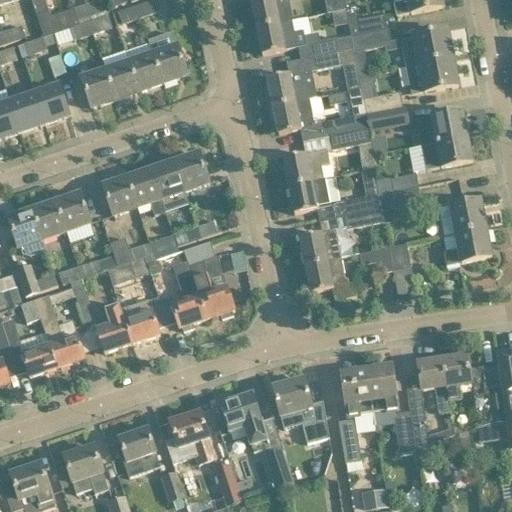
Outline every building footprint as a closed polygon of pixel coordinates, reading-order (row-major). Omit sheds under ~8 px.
[(109,0),(113,10),(124,6),(121,0),(109,0)] [(273,0),(261,0),(251,2),(256,30),(293,23),(288,0),(278,0),(273,1),(273,0)] [(324,0),(328,16),(332,15),(346,12),(343,0),(324,0)] [(407,0),(408,2),(395,5),(397,17),(411,14),(411,16),(443,10),(440,0),(407,0)] [(137,16),(139,21),(159,14),(156,3),(139,8),(142,14),(137,16)] [(75,10),(81,28),(99,21),(94,4),(75,10)] [(121,27),(139,21),(137,16),(142,14),(139,8),(117,16),(121,27)] [(47,11),(36,16),(44,40),(54,37),(70,31),(70,32),(81,28),(75,10),(57,17),(50,19),(47,11)] [(351,39),(351,40),(388,33),(384,17),(358,23),(357,18),(347,20),(348,26),(351,39)] [(81,28),(70,32),(74,43),(111,30),(107,19),(99,21),(81,28)] [(293,23),(256,30),(262,58),(285,53),(284,53),(298,50),(301,63),(313,60),(340,54),(337,42),(337,41),(320,44),(318,36),(312,37),(305,39),(304,31),(295,33),(293,23)] [(2,35),(7,47),(25,41),(20,29),(2,35)] [(414,40),(401,43),(403,51),(407,70),(452,61),(447,31),(413,37),(414,40)] [(388,33),(351,40),(353,52),(354,56),(364,54),(385,49),(391,48),(390,45),(388,33)] [(351,39),(337,42),(340,54),(353,52),(351,40),(351,39)] [(48,52),(44,40),(18,49),(22,61),(48,52)] [(154,57),(164,87),(187,79),(177,49),(154,57)] [(0,54),(0,68),(17,62),(13,50),(0,54)] [(111,69),(142,58),(139,50),(108,61),(111,69)] [(313,60),(301,63),(303,74),(311,72),(312,74),(316,73),(343,68),(348,94),(349,94),(361,92),(354,56),(353,52),(340,54),(313,60)] [(61,57),(49,61),(55,79),(67,75),(61,57)] [(130,65),(140,95),(164,87),(154,57),(130,65)] [(452,61),(407,70),(412,98),(425,95),(438,93),(458,89),(452,61)] [(106,73),(116,103),(140,95),(130,65),(106,73)] [(270,96),(266,97),(268,108),(272,107),(273,110),(309,102),(317,101),(312,74),(311,72),(303,74),(289,77),(286,77),(267,81),(270,96)] [(92,111),(116,103),(106,73),(82,81),(92,111)] [(35,98),(45,127),(69,119),(59,90),(35,98)] [(273,112),(270,112),(272,123),(275,122),(278,137),(300,133),(303,145),(328,140),(368,132),(365,118),(362,102),(361,92),(349,94),(351,103),(354,120),(314,128),(309,102),(273,110),(273,112)] [(346,95),(328,98),(329,105),(330,107),(330,108),(347,105),(346,96),(346,95)] [(362,102),(365,118),(403,111),(400,95),(364,102),(362,102)] [(11,106),(21,135),(45,127),(35,98),(11,106)] [(0,142),(21,135),(11,106),(0,109),(0,142)] [(403,111),(365,118),(368,132),(368,135),(410,128),(407,110),(403,111)] [(416,123),(422,149),(468,139),(463,113),(432,119),(416,123)] [(368,132),(328,140),(331,154),(358,148),(363,174),(375,172),(368,132)] [(473,164),(468,139),(422,149),(427,173),(442,170),(473,164)] [(305,156),(283,161),(289,189),(325,182),(322,169),(330,168),(328,154),(305,159),(305,156)] [(175,165),(185,194),(209,186),(199,157),(175,165)] [(151,173),(162,202),(185,194),(175,165),(151,173)] [(128,181),(138,211),(151,207),(155,219),(166,215),(162,202),(151,173),(128,181)] [(380,197),(380,198),(419,190),(416,177),(391,183),(390,181),(377,184),(380,197)] [(113,219),(138,211),(128,181),(103,189),(113,219)] [(289,189),(294,216),(330,209),(325,182),(289,189)] [(419,190),(380,198),(382,212),(384,225),(393,224),(396,220),(394,212),(422,206),(419,190)] [(56,205),(66,235),(90,227),(80,197),(56,205)] [(380,197),(336,206),(339,221),(382,212),(380,198),(380,197)] [(439,212),(444,240),(486,232),(480,203),(449,209),(439,212)] [(33,213),(43,243),(66,235),(56,205),(33,213)] [(382,212),(339,221),(341,233),(348,231),(348,233),(384,225),(382,212)] [(17,252),(43,243),(33,213),(7,221),(17,252)] [(197,238),(199,243),(219,236),(215,224),(208,226),(197,230),(198,231),(199,231),(201,237),(197,238)] [(174,238),(178,250),(199,243),(197,238),(201,237),(199,231),(198,231),(197,230),(174,237),(174,238)] [(492,260),(486,232),(444,240),(446,255),(443,256),(446,270),(492,260)] [(335,233),(299,240),(305,268),(340,261),(335,233)] [(152,259),(146,261),(148,267),(158,264),(158,263),(180,256),(178,250),(174,238),(151,246),(151,247),(153,247),(155,252),(150,254),(152,259)] [(97,263),(78,270),(82,282),(109,273),(146,261),(152,259),(150,254),(155,252),(153,247),(151,247),(151,246),(129,253),(125,241),(110,246),(115,259),(98,264),(97,263)] [(211,245),(185,253),(189,268),(192,278),(207,323),(220,318),(221,322),(233,318),(232,315),(234,314),(227,290),(219,268),(213,261),(216,260),(211,245)] [(389,251),(394,275),(411,271),(406,247),(389,251)] [(379,278),(394,275),(389,251),(360,257),(362,269),(376,266),(379,278)] [(151,277),(148,267),(146,261),(109,273),(114,289),(151,277)] [(341,261),(340,261),(305,268),(310,296),(332,292),(334,304),(356,300),(353,286),(349,287),(348,282),(345,282),(341,261)] [(148,267),(151,277),(155,277),(161,275),(163,271),(158,264),(148,267)] [(17,274),(25,300),(59,289),(55,278),(36,284),(31,269),(17,274)] [(63,288),(71,286),(82,282),(78,270),(59,276),(63,288)] [(169,300),(160,303),(168,327),(176,324),(179,332),(182,331),(183,335),(194,331),(193,327),(207,323),(192,278),(177,283),(184,302),(171,307),(169,300)] [(82,282),(71,286),(73,291),(75,299),(78,306),(80,313),(91,309),(82,282)] [(16,291),(3,295),(7,307),(6,307),(8,313),(22,308),(16,291)] [(49,299),(35,304),(41,322),(46,336),(49,347),(57,371),(85,362),(82,355),(83,354),(76,332),(73,324),(59,329),(54,314),(52,307),(49,299)] [(149,303),(121,312),(132,347),(160,338),(157,330),(168,327),(160,303),(150,306),(149,303)] [(35,304),(22,308),(28,327),(41,322),(35,304)] [(97,331),(96,331),(101,349),(104,356),(132,347),(121,312),(120,312),(119,308),(106,312),(110,327),(97,331)] [(5,335),(10,352),(20,349),(12,323),(2,326),(5,335)] [(1,326),(0,326),(0,355),(0,356),(10,352),(5,335),(2,326),(1,326)] [(23,356),(21,356),(23,362),(29,381),(57,371),(49,347),(23,356)] [(452,361),(443,363),(449,404),(461,403),(459,389),(472,388),(478,430),(479,430),(491,425),(487,399),(484,370),(469,373),(467,359),(464,359),(464,354),(451,356),(452,361)] [(501,397),(507,442),(510,442),(511,455),(511,354),(496,357),(502,396),(501,397)] [(419,366),(422,393),(436,391),(439,416),(450,415),(449,404),(443,363),(419,366)] [(2,365),(0,365),(0,390),(9,387),(8,381),(2,365)] [(372,412),(373,416),(388,414),(398,412),(392,370),(367,374),(372,412)] [(360,418),(373,416),(372,412),(367,374),(341,378),(348,423),(361,421),(360,418)] [(306,383),(274,391),(281,419),(284,432),(303,427),(306,438),(308,446),(329,441),(327,431),(323,405),(312,408),(306,383)] [(230,436),(245,431),(251,450),(253,450),(254,456),(270,451),(252,397),(221,408),(230,436)] [(491,425),(479,430),(478,430),(480,446),(507,442),(501,397),(487,399),(491,425)] [(430,446),(423,401),(410,403),(409,404),(411,414),(417,450),(430,446)] [(416,451),(417,450),(411,414),(394,417),(400,458),(417,455),(416,451)] [(200,415),(169,425),(175,444),(178,452),(182,464),(196,459),(199,468),(215,462),(209,443),(200,415)] [(339,425),(343,451),(346,466),(361,464),(354,423),(339,425)] [(119,442),(125,460),(126,463),(123,464),(129,482),(160,471),(156,457),(156,456),(148,432),(119,442)] [(462,436),(455,438),(457,455),(473,453),(470,433),(462,436)] [(430,446),(417,450),(418,455),(419,464),(428,463),(427,459),(444,456),(442,442),(430,446)] [(64,460),(73,486),(77,497),(93,492),(95,498),(109,493),(103,476),(104,476),(95,450),(64,460)] [(277,493),(295,487),(283,453),(265,459),(277,493)] [(472,463),(465,464),(466,475),(473,474),(472,463)] [(5,495),(10,511),(23,511),(25,511),(22,503),(37,498),(41,511),(51,511),(55,511),(49,495),(51,494),(42,467),(11,478),(16,492),(5,495)] [(227,510),(243,505),(230,467),(215,472),(227,510)] [(176,475),(162,480),(171,506),(185,501),(176,475)] [(511,486),(501,488),(503,505),(511,503),(511,486)] [(386,492),(362,496),(364,511),(377,511),(389,510),(386,492)] [(211,511),(207,499),(188,506),(190,511),(211,511)] [(109,505),(110,511),(129,511),(125,500),(109,505)]
